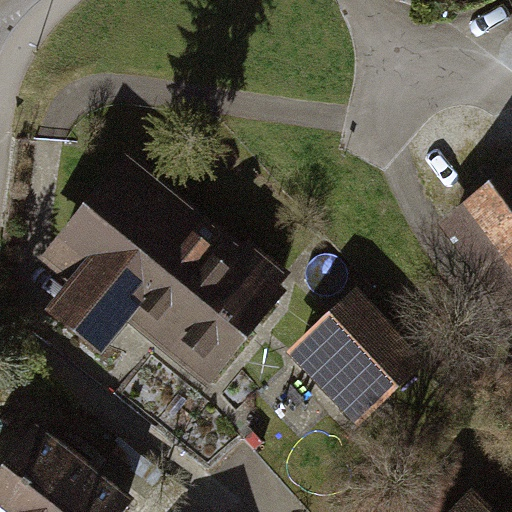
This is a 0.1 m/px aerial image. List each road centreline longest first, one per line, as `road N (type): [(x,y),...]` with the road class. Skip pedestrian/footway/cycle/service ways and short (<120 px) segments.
road 1 (track): [(205,511),(0,352)]
road 2 (residential): [(511,96),(415,59),(374,20)]
